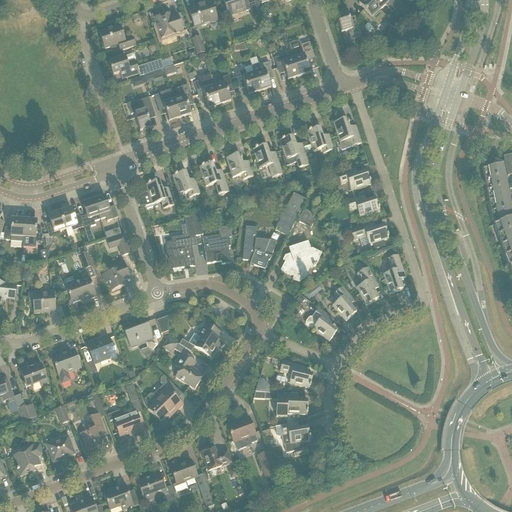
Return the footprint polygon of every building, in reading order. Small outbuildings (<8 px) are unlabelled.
[(250,11),(246,1),(246,0),(222,0),(228,18),(250,11)] [(265,4),(275,1),(274,0),(253,0),(255,5),(257,12),(259,17),(259,16),(265,4)] [(370,0),(363,0),(358,4),(364,10),(367,14),(363,18),(373,30),(382,22),(386,18),(380,11),(380,10),(370,0)] [(394,0),(370,0),(380,10),(385,6),(392,13),(400,6),(394,0)] [(215,16),(214,12),(211,3),(198,7),(197,5),(187,8),(195,30),(217,22),(217,21),(215,16)] [(356,22),(350,24),(346,11),(335,15),(341,33),(348,31),(351,40),(361,37),(356,22)] [(183,32),(180,24),(177,15),(166,19),(165,16),(154,19),(161,39),(175,35),(175,34),(183,32)] [(125,42),(124,40),(120,27),(99,33),(104,50),(118,45),(120,52),(136,47),(133,39),(125,42)] [(196,55),(204,53),(199,37),(191,39),(196,55)] [(381,41),(377,44),(381,50),(385,48),(381,41)] [(301,48),(291,52),(293,58),(299,77),(310,73),(309,72),(306,61),(314,58),(309,43),(301,46),(301,48)] [(190,60),(196,58),(195,52),(188,53),(190,60)] [(118,59),(108,62),(113,76),(120,73),(122,79),(122,80),(125,79),(138,74),(134,61),(135,59),(134,55),(132,54),(118,59)] [(293,58),(286,60),(284,55),(274,59),(278,70),(283,68),(288,81),(299,77),(293,58)] [(150,74),(163,69),(161,61),(140,68),(142,76),(144,76),(150,74)] [(258,64),(251,66),(253,74),(259,92),(271,88),(268,81),(266,76),(272,74),(269,65),(269,63),(259,66),(258,64)] [(253,74),(251,66),(245,68),(245,71),(235,74),(238,85),(244,83),(248,96),(259,92),(253,74)] [(150,74),(144,76),(146,83),(152,81),(150,74)] [(220,85),(214,87),(210,74),(210,75),(214,87),(220,105),(231,102),(227,89),(232,87),(229,76),(218,79),(220,85)] [(220,105),(214,87),(210,75),(198,78),(199,82),(193,83),(198,99),(204,97),(208,109),(220,105)] [(143,77),(137,79),(139,86),(146,84),(143,77)] [(193,100),(189,91),(188,85),(177,89),(180,98),(174,100),(180,118),(191,115),(187,102),(193,100)] [(160,94),(154,96),(154,97),(155,102),(159,112),(165,110),(166,114),(169,122),(180,118),(174,100),(170,90),(159,94),(160,94)] [(138,101),(127,105),(131,115),(134,114),(135,117),(140,132),(151,128),(148,120),(147,116),(154,113),(149,98),(138,102),(138,101)] [(346,119),(333,124),(336,133),(337,137),(342,151),(361,145),(356,130),(355,127),(349,129),(346,119)] [(310,146),(303,148),(304,153),(312,150),(313,152),(321,150),(323,154),(333,151),(333,149),(330,139),(328,136),(323,137),(320,128),(306,132),(309,142),(310,146)] [(293,137),(279,141),(282,151),(284,157),(285,158),(283,158),(286,166),(296,163),(298,170),(309,166),(304,153),(303,148),(302,144),(296,146),(293,137)] [(266,146),(252,150),(256,160),(257,165),(259,170),(267,168),(271,179),(282,175),(279,166),(277,159),(276,157),(275,153),(269,155),(266,146)] [(239,155),(226,159),(229,168),(230,173),(232,179),(241,176),(242,181),(253,178),(252,175),(250,167),(249,166),(248,162),(242,164),(239,155)] [(507,176),(511,175),(511,155),(503,157),(507,176)] [(502,165),(499,164),(494,162),(492,168),(482,170),(484,181),(504,177),(502,165)] [(212,163),(199,168),(202,177),(203,181),(205,188),(216,185),(217,188),(215,188),(218,196),(228,193),(225,184),(223,175),(222,174),(221,171),(215,173),(212,163)] [(342,173),(337,175),(340,186),(347,183),(350,192),(361,188),(370,185),(366,172),(357,175),(355,169),(351,170),(342,173)] [(185,172),(172,177),(175,186),(176,190),(179,197),(187,194),(188,198),(199,195),(199,193),(196,184),(196,183),(194,180),(189,182),(185,172)] [(509,198),(507,189),(504,177),(484,181),(488,202),(509,198)] [(148,193),(140,196),(144,208),(161,202),(163,210),(173,206),(169,192),(168,189),(162,190),(159,181),(145,186),(148,193)] [(288,237),(306,201),(293,194),(275,231),(288,237)] [(351,201),(345,202),(349,213),(356,211),(359,219),(370,216),(379,212),(375,199),(365,202),(364,196),(360,197),(351,201)] [(114,207),(108,209),(104,197),(93,201),(100,220),(105,218),(106,222),(118,218),(114,207)] [(511,203),(510,204),(509,198),(488,202),(493,224),(498,222),(499,224),(511,219),(511,215),(511,214),(511,213),(511,203)] [(94,222),(100,220),(93,201),(82,204),(86,216),(80,218),(84,230),(95,226),(94,222)] [(79,215),(73,216),(71,209),(60,213),(65,230),(66,231),(71,229),(72,232),(83,228),(84,230),(80,218),(79,215)] [(311,229),(316,217),(303,211),(298,222),(311,229)] [(66,231),(65,230),(60,213),(48,216),(51,224),(45,226),(48,235),(44,236),(45,238),(45,245),(51,244),(49,239),(61,235),(60,233),(66,231)] [(196,237),(202,235),(199,215),(193,217),(196,237)] [(23,243),(24,217),(19,217),(18,220),(12,220),(11,229),(4,228),(4,241),(10,241),(10,242),(23,243)] [(23,243),(22,246),(34,247),(34,243),(41,243),(41,240),(41,239),(45,238),(44,236),(41,236),(42,230),(36,230),(36,221),(30,221),(30,218),(24,217),(23,238),(23,243)] [(195,237),(196,237),(193,217),(184,219),(187,237),(195,236),(195,237)] [(511,219),(499,224),(493,226),(501,246),(511,242),(511,219)] [(360,228),(350,231),(353,241),(359,239),(366,237),(368,245),(369,246),(372,245),(374,250),(383,247),(385,246),(383,241),(388,240),(384,226),(374,229),(371,230),(369,225),(360,228)] [(228,229),(227,229),(225,228),(223,228),(221,229),(219,231),(219,233),(219,236),(202,238),(207,265),(221,262),(221,265),(231,263),(228,247),(230,247),(229,238),(231,238),(229,231),(228,229)] [(255,240),(256,229),(246,228),(242,261),(250,261),(249,264),(265,270),(268,260),(269,261),(276,243),(270,240),(269,241),(255,240)] [(111,232),(104,234),(107,240),(113,238),(111,232)] [(340,235),(334,237),(336,245),(343,243),(340,235)] [(123,236),(115,239),(118,248),(121,257),(129,254),(123,236)] [(190,239),(176,241),(176,238),(171,238),(171,242),(166,243),(168,251),(166,254),(167,259),(170,262),(171,271),(195,267),(190,239)] [(511,242),(501,246),(508,267),(511,265),(511,242)] [(312,249),(310,250),(308,243),(288,249),(290,255),(285,256),(282,261),(285,262),(280,271),(294,277),(292,280),(299,283),(308,277),(307,273),(309,268),(315,267),(322,254),(312,249)] [(85,247),(75,251),(77,257),(79,256),(84,270),(93,267),(85,247)] [(386,274),(383,275),(386,285),(389,295),(403,290),(400,281),(405,279),(404,275),(398,256),(388,259),(389,261),(392,271),(386,274)] [(22,283),(24,265),(17,264),(15,282),(22,283)] [(122,281),(129,279),(124,264),(113,268),(114,272),(102,276),(105,284),(108,283),(111,292),(124,287),(122,281)] [(362,285),(356,288),(361,298),(366,306),(378,300),(374,291),(379,288),(377,285),(372,276),(368,268),(356,275),(362,285)] [(96,298),(89,280),(89,278),(84,280),(75,283),(74,281),(64,285),(72,304),(85,299),(85,302),(96,298)] [(6,284),(5,285),(0,283),(0,303),(1,299),(14,301),(16,285),(6,284)] [(338,301),(332,307),(339,315),(345,322),(356,313),(350,306),(354,302),(352,299),(345,291),(342,287),(333,295),(334,296),(338,301)] [(311,297),(312,293),(308,290),(303,294),(308,299),(311,297)] [(55,311),(54,301),(53,291),(28,294),(29,303),(33,303),(34,314),(46,313),(45,312),(55,311)] [(309,318),(305,323),(305,325),(312,330),(328,342),(337,331),(334,329),(335,329),(333,327),(332,328),(329,325),(333,320),(330,318),(318,309),(312,318),(309,318)] [(168,332),(168,327),(168,317),(156,322),(159,331),(161,335),(168,332)] [(129,329),(123,331),(127,341),(131,350),(145,345),(147,348),(151,352),(157,345),(154,337),(152,338),(150,332),(147,323),(137,326),(138,329),(130,332),(129,329)] [(205,324),(198,337),(194,334),(188,343),(188,344),(185,349),(186,350),(191,353),(194,348),(211,358),(217,349),(219,350),(222,346),(219,345),(220,343),(216,340),(220,333),(205,324)] [(115,358),(111,347),(107,337),(87,345),(95,366),(115,358)] [(175,378),(186,385),(194,390),(203,376),(192,369),(196,363),(183,355),(186,350),(185,349),(168,338),(162,348),(171,355),(174,350),(181,355),(173,367),(179,370),(175,378)] [(81,370),(77,359),(74,350),(65,353),(65,354),(52,359),(61,385),(71,382),(68,374),(81,370)] [(299,372),(301,366),(282,362),(279,372),(291,375),(289,384),(309,389),(312,376),(299,372)] [(41,365),(36,366),(36,364),(19,370),(26,389),(38,385),(40,388),(48,385),(41,365)] [(1,377),(0,377),(0,397),(1,397),(3,403),(8,401),(9,404),(15,402),(14,399),(13,398),(10,390),(7,380),(3,382),(1,377)] [(149,395),(144,400),(147,408),(148,410),(160,423),(167,417),(169,419),(183,405),(177,400),(169,391),(173,387),(163,377),(160,380),(160,384),(165,389),(156,398),(154,395),(149,395)] [(259,380),(255,393),(269,394),(269,391),(268,387),(265,383),(262,381),(259,380)] [(119,411),(107,416),(109,422),(113,421),(116,428),(117,432),(120,438),(134,433),(134,434),(143,431),(139,422),(136,414),(142,412),(132,386),(125,388),(134,413),(122,417),(119,411)] [(276,401),(275,418),(287,418),(287,415),(307,416),(307,401),(297,401),(298,395),(279,394),(276,394),(276,401)] [(20,395),(13,398),(14,399),(15,402),(18,409),(16,410),(17,412),(21,423),(30,420),(25,407),(25,408),(20,395)] [(30,420),(37,417),(32,405),(25,407),(30,420)] [(61,426),(69,422),(63,408),(55,411),(61,426)] [(106,435),(100,419),(98,415),(90,418),(92,423),(82,427),(84,433),(80,434),(86,452),(101,446),(98,438),(106,435)] [(241,423),(227,428),(231,437),(236,452),(252,446),(251,445),(257,442),(252,427),(248,418),(240,421),(241,423)] [(293,424),(275,427),(276,436),(278,437),(282,436),(288,436),(289,445),(284,446),(286,454),(294,452),(304,449),(303,449),(302,443),(310,442),(307,428),(298,429),(294,430),(293,424)] [(263,439),(271,436),(269,428),(260,431),(263,439)] [(75,455),(71,446),(68,437),(60,440),(60,438),(53,441),(53,442),(46,445),(53,463),(60,460),(61,462),(67,459),(67,458),(75,455)] [(37,456),(33,447),(32,445),(18,450),(20,454),(13,456),(18,469),(16,469),(17,471),(17,470),(20,477),(30,473),(29,471),(34,469),(34,468),(40,466),(37,456)] [(222,453),(216,455),(214,448),(208,450),(206,449),(200,451),(200,453),(207,474),(227,466),(222,453)] [(266,480),(277,476),(269,452),(257,457),(266,480)] [(197,478),(194,470),(191,461),(170,469),(176,485),(173,486),(175,493),(187,489),(184,482),(197,478)] [(231,479),(238,476),(236,469),(229,472),(231,479)] [(167,496),(162,482),(159,473),(148,477),(149,479),(137,483),(145,504),(167,496)] [(133,507),(129,495),(125,485),(103,494),(109,511),(120,508),(122,511),(133,507)] [(214,506),(207,489),(200,492),(206,509),(214,506)] [(79,505),(69,508),(70,511),(96,511),(95,508),(91,498),(82,502),(83,503),(79,505)] [(179,511),(177,505),(175,499),(166,502),(170,511),(179,511)]
